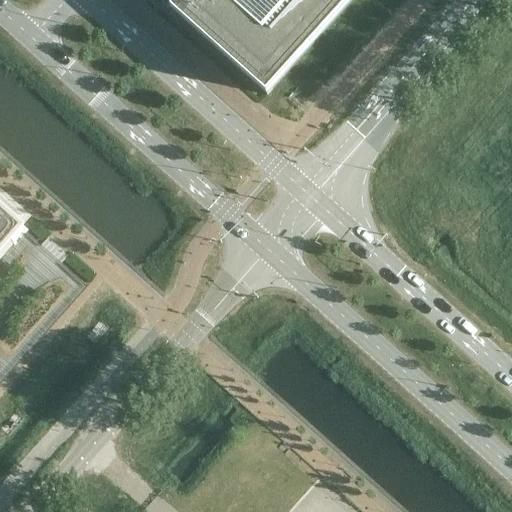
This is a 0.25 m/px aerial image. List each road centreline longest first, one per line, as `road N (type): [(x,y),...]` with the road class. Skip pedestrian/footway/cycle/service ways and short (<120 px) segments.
road 1 (tertiary): [(37,511),(268,249)]
road 2 (secondary): [(268,249),(511,463)]
road 3 (secondary): [(32,39),(268,249)]
road 4 (secondary): [(310,197),(90,0)]
road 5 (secondary): [(511,374),(310,197)]
road 6 (tertiary): [(310,197),(488,0)]
